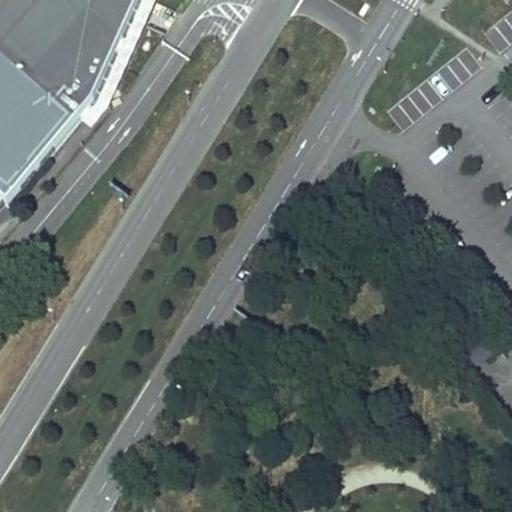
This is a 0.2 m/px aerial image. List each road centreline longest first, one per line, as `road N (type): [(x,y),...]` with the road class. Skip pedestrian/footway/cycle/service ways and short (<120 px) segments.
road 1 (tertiary): [(78,511),(390,0)]
road 2 (tertiary): [(274,0),(0,443)]
